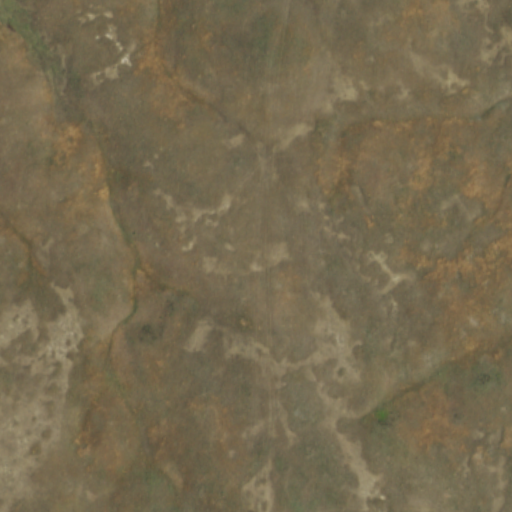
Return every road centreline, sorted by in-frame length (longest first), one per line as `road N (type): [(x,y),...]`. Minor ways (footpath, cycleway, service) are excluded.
road 1 (track): [(287,0),(275,81),(257,511)]
road 2 (track): [(264,359),(281,431),(332,482),(413,511)]
